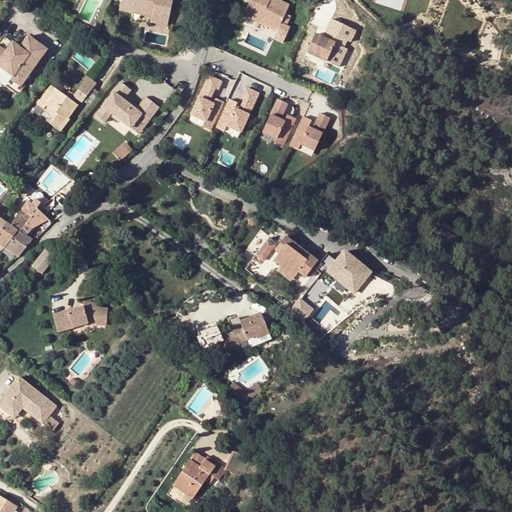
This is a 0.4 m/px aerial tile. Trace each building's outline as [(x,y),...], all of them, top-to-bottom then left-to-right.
[(140,0),(138,3),(156,12),(152,18),(150,22),(166,31),(182,1),(180,0),(140,0)] [(252,0),(244,19),(260,26),(262,22),(279,30),(287,13),(269,5),(271,0),(252,0)] [(271,0),(269,5),(287,13),(290,6),(276,0),(271,0)] [(156,12),(138,3),(135,9),(152,18),(156,12)] [(262,22),(260,26),(277,35),(279,30),(262,22)] [(305,53),(326,63),(335,44),(341,47),(344,39),(325,30),(322,36),(315,33),(305,53)] [(4,36),(0,41),(0,81),(16,93),(48,49),(29,35),(20,47),(4,36)] [(210,77),(191,115),(205,121),(202,127),(210,131),(223,102),(215,98),(212,104),(208,102),(215,89),(218,90),(222,83),(210,77)] [(86,78),(74,96),(73,97),(76,99),(81,103),(95,85),(86,78)] [(121,83),(96,116),(104,122),(111,113),(131,127),(137,120),(145,125),(159,107),(146,98),(138,107),(125,97),(130,90),(121,83)] [(69,102),(57,92),(50,87),(36,105),(43,110),(45,107),(52,112),(50,115),(46,121),(60,131),(68,119),(66,118),(76,107),(73,105),(69,102)] [(230,100),(217,128),(224,132),(227,126),(241,132),(258,94),(246,88),(242,96),(245,97),(239,111),(235,109),(237,103),(230,100)] [(59,89),(57,92),(69,102),(73,97),(74,96),(69,92),(67,94),(59,89)] [(330,92),(327,98),(334,101),(336,95),(330,92)] [(278,99),(263,132),(276,139),(274,144),(282,148),(296,119),(287,115),(284,122),(280,120),(287,104),(278,99)] [(303,117),(290,146),(298,150),(300,145),(314,151),(329,118),(320,114),(313,129),(308,127),(312,121),(303,117)] [(137,120),(131,127),(139,133),(145,125),(137,120)] [(131,151),(125,144),(113,154),(120,161),(131,151)] [(0,231),(0,245),(4,248),(17,231),(19,233),(37,209),(36,209),(40,204),(34,200),(31,204),(26,202),(10,226),(6,223),(0,231)] [(17,231),(4,248),(19,258),(31,241),(23,236),(26,232),(28,233),(30,229),(47,220),(37,209),(19,233),(17,231)] [(275,248),(280,252),(278,254),(273,261),(280,266),(295,276),(299,272),(306,276),(318,259),(292,241),(285,236),(279,244),(269,237),(245,267),(255,274),(274,251),(275,248)] [(45,246),(30,267),(41,274),(56,254),(45,246)] [(346,248),(338,258),(326,273),(322,270),(291,307),(303,317),(338,275),(355,289),(372,269),(346,248)] [(338,258),(329,250),(317,265),(322,270),(326,273),(338,258)] [(292,281),(295,276),(280,266),(277,271),(292,281)] [(84,300),(82,306),(53,315),(57,331),(89,323),(97,323),(99,307),(99,302),(84,300)] [(106,308),(99,307),(97,323),(104,324),(106,308)] [(227,327),(217,331),(223,345),(245,336),(253,332),(257,341),(270,336),(259,310),(237,319),(234,314),(224,319),(227,327)] [(253,332),(245,336),(248,345),(257,341),(253,332)] [(19,377),(1,399),(19,413),(22,407),(42,423),(49,415),(55,406),(19,377)] [(227,389),(245,403),(262,390),(257,382),(244,391),(233,382),(227,389)] [(19,413),(1,399),(0,400),(0,408),(14,419),(19,413)] [(219,404),(222,415),(231,414),(229,402),(219,404)] [(49,415),(42,423),(44,425),(42,428),(51,434),(59,423),(49,415)] [(199,466),(204,459),(195,453),(190,460),(193,463),(199,466)] [(172,485),(179,490),(192,499),(214,467),(204,459),(199,466),(193,463),(186,473),(183,471),(172,485)] [(190,460),(183,471),(186,473),(193,463),(190,460)] [(0,511),(13,511),(16,507),(0,497),(0,511)]
